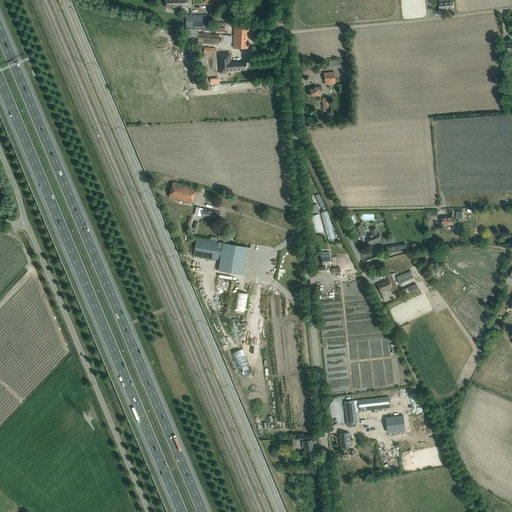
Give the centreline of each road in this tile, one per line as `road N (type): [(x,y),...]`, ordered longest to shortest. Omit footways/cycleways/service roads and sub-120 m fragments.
road 1 (motorway): [(202,511),(0,30)]
road 2 (motorway): [(0,81),(181,511)]
road 3 (unclassified): [(331,511),(294,138)]
road 4 (unclassified): [(147,511),(25,223)]
road 5 (unclassified): [(282,33),(511,10)]
road 6 (track): [(387,321),(478,511)]
road 7 (unclassified): [(387,321),(304,143),(294,138)]
